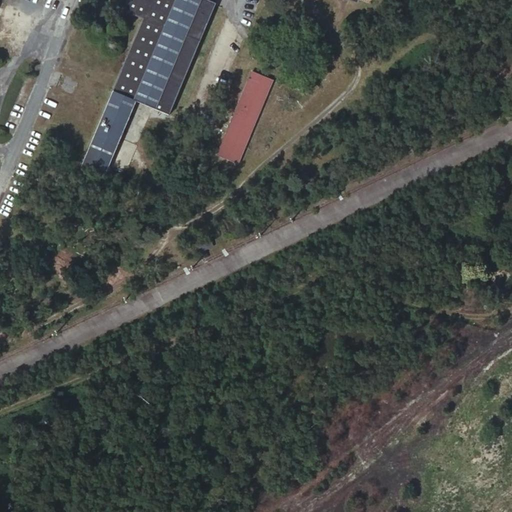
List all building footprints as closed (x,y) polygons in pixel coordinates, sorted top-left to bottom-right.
[(127,0),(124,11),(143,18),(83,165),(106,175),(137,100),(171,114),(216,4),(205,0),(127,0)] [(262,76),(252,71),(217,155),(238,164),(273,80),(262,76)] [(327,175),(332,186),(344,180),(339,170),(327,175)] [(49,236),(46,242),(53,245),(56,240),(49,236)] [(197,254),(213,246),(209,237),(193,244),(197,254)]
